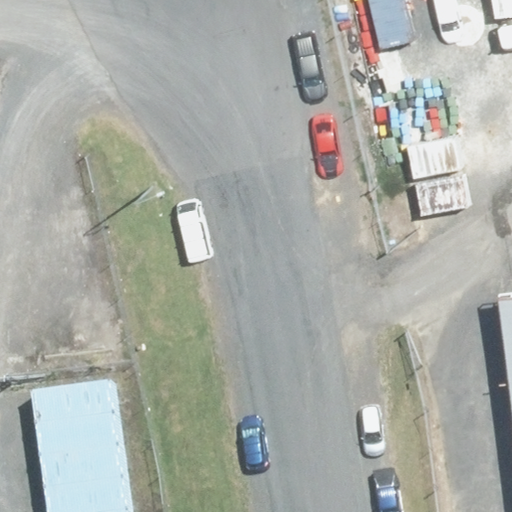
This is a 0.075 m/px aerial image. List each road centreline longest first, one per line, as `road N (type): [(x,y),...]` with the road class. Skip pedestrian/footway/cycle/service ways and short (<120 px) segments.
road 1 (unclassified): [(192,0),(242,107),(294,511)]
road 2 (unknown): [(181,0),(99,55),(70,83),(53,117),(20,367)]
